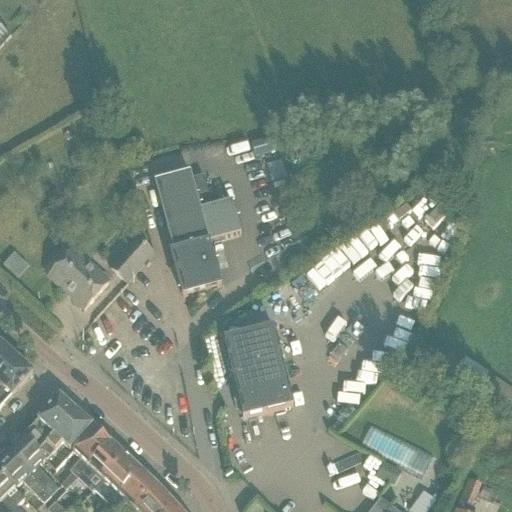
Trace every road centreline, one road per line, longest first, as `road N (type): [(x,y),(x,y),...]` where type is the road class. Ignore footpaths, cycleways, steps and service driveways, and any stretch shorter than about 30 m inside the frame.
road 1 (track): [(414,0),(441,80),(443,137),(424,173),(264,279)]
road 2 (tertiary): [(218,511),(63,369)]
